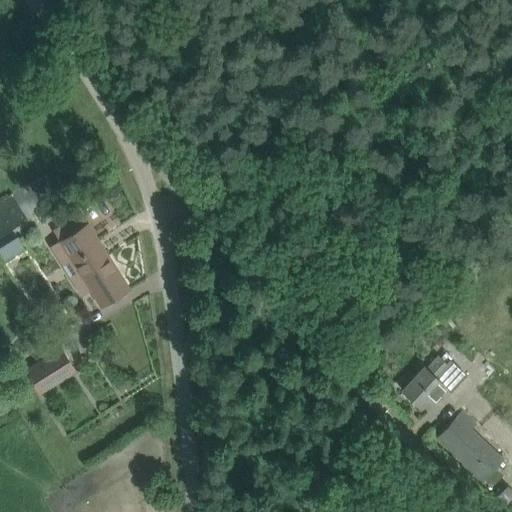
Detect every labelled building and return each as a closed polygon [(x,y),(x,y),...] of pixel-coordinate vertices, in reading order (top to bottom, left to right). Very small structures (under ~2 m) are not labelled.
[(53,230),(71,259),(63,264),(81,293),(90,288),(101,306),(129,288),(81,213),(53,230)] [(5,257),(25,248),(20,238),(0,247),(5,257)] [(62,348),(27,370),(41,392),(76,370),(62,348)] [(429,368),(426,365),(403,390),(422,407),(433,396),(437,399),(448,387),(438,377),(450,365),(441,356),(429,368)] [(457,418),(455,417),(438,436),(485,479),(509,453),(497,441),(489,449),(477,437),(484,429),(464,410),(457,418)] [(502,503),(511,492),(511,482),(510,481),(495,497),(502,503)]
